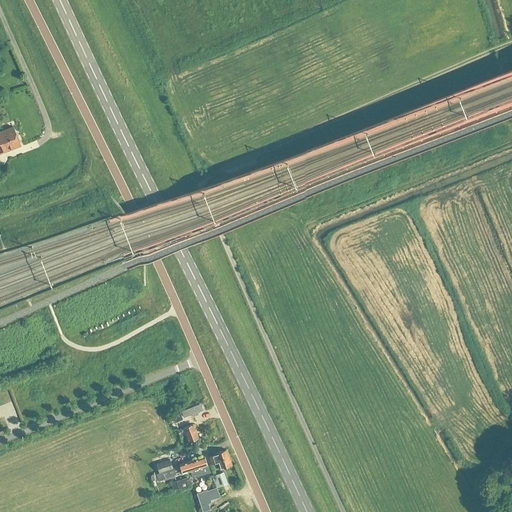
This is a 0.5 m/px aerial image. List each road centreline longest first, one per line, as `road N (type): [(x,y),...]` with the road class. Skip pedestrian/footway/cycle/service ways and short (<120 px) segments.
road 1 (secondary): [(308,511),(61,0)]
road 2 (unclassified): [(199,359),(28,0)]
road 3 (unclassified): [(200,189),(341,511)]
road 4 (unclassified): [(0,440),(199,359)]
road 5 (unclassified): [(265,511),(199,359)]
